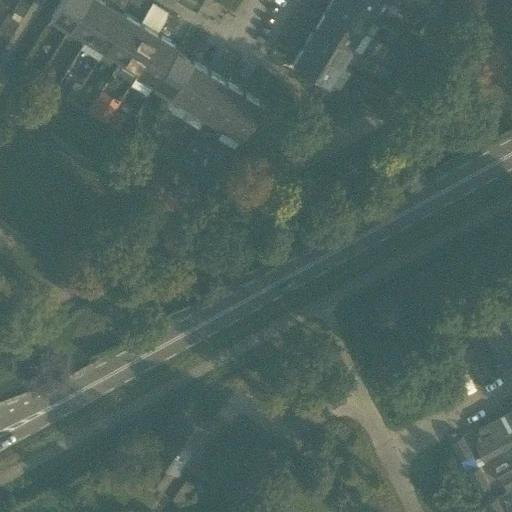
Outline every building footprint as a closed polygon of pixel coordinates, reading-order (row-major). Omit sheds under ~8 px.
[(60,0),(51,16),(69,27),(85,0),(60,0)] [(85,0),(69,27),(87,38),(109,2),(105,0),(85,0)] [(352,0),(330,0),(326,7),(361,29),(371,12),(352,0)] [(352,0),(371,12),(378,0),(352,0)] [(445,10),(451,0),(441,0),(438,5),(445,10)] [(104,48),(126,13),(109,2),(87,38),(104,48)] [(307,13),(298,7),(292,16),(302,22),(307,13)] [(361,29),(326,7),(315,25),(350,47),(361,29)] [(178,17),(169,12),(164,21),(173,27),(178,17)] [(0,28),(11,35),(20,20),(7,13),(0,24),(0,28)] [(121,59),(143,23),(126,13),(104,48),(121,59)] [(433,28),(422,21),(416,32),(427,39),(433,28)] [(136,74),(161,34),(143,23),(121,59),(138,69),(135,74),(136,74)] [(297,30),(287,24),(282,33),(291,39),(297,30)] [(315,25),(304,42),(340,64),(350,47),(315,25)] [(0,53),(11,35),(0,28),(0,53)] [(136,74),(153,85),(178,45),(161,34),(136,74)] [(407,40),(400,51),(412,59),(420,48),(407,40)] [(286,47),(277,42),(271,51),(280,57),(286,47)] [(328,82),(340,64),(304,42),(293,60),(328,82)] [(171,95),(193,60),(176,50),(179,45),(178,45),(153,85),(171,95)] [(399,56),(393,66),(404,72),(410,62),(399,56)] [(210,70),(193,60),(171,95),(188,106),(210,70)] [(210,70),(188,106),(206,117),(227,81),(210,70)] [(68,76),(59,91),(72,99),(81,84),(68,76)] [(245,92),(227,81),(206,117),(223,127),(245,92)] [(263,103),(245,92),(223,127),(241,138),(263,103)] [(95,99),(89,110),(107,121),(113,110),(95,99)] [(117,109),(109,122),(118,128),(127,115),(117,109)] [(146,136),(128,125),(124,132),(141,143),(146,136)] [(163,147),(146,136),(141,143),(159,154),(163,147)] [(159,154),(176,165),(181,157),(163,147),(159,154)] [(198,168),(181,157),(176,165),(193,176),(198,168)] [(201,163),(198,168),(193,176),(211,186),(216,178),(210,175),(213,171),(201,163)] [(511,286),(511,272),(498,280),(504,291),(511,286)] [(492,298),(504,291),(498,280),(492,283),(486,287),(492,298)] [(492,298),(486,287),(468,297),(474,308),(492,298)] [(493,303),(511,335),(511,308),(505,296),(493,303)] [(474,308),(468,297),(451,306),(457,317),(474,308)] [(511,368),(480,311),(456,324),(488,382),(511,368)] [(178,472),(197,443),(209,427),(181,407),(159,438),(146,428),(136,442),(152,454),(160,459),(146,478),(180,502),(194,483),(178,472)] [(511,415),(470,439),(484,463),(511,447),(511,415)] [(450,441),(460,458),(471,452),(461,435),(450,441)] [(466,470),(477,490),(488,484),(477,464),(466,470)] [(511,469),(496,478),(505,494),(511,490),(511,469)] [(484,502),(489,511),(503,511),(495,496),(484,502)]
